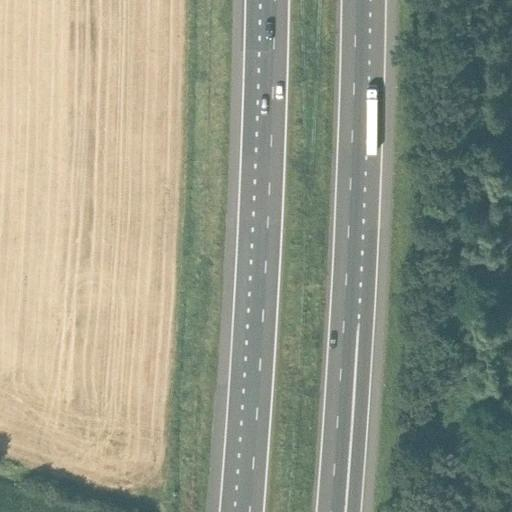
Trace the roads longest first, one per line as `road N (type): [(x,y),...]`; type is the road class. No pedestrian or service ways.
road 1 (motorway): [(328,511),(354,0)]
road 2 (motorway): [(272,0),(247,511)]
